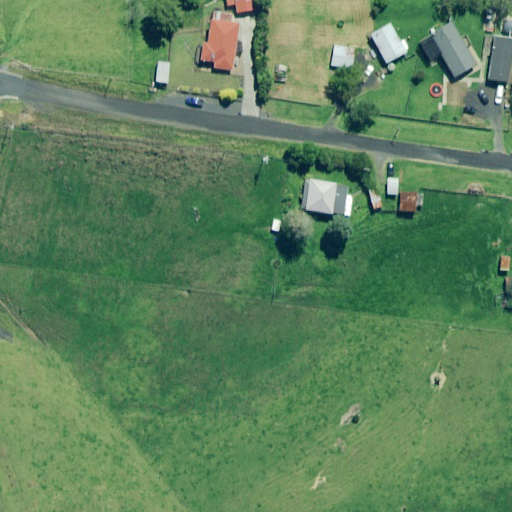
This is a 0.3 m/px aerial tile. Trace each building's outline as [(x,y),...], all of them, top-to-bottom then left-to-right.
[(255,10),(253,0),(226,0),(228,6),(235,5),(237,13),(255,10)] [(231,71),(239,25),(210,20),(206,43),(202,43),(199,60),(214,63),(213,68),(231,71)] [(511,21),(500,21),(499,31),(511,32),(511,21)] [(475,65),(450,22),(418,41),(428,57),(438,51),(454,77),(475,65)] [(400,43),(389,24),(366,36),(371,47),(375,45),(386,64),(408,52),(402,42),(400,43)] [(352,36),(333,36),(332,75),(351,76),(352,36)] [(511,53),(511,38),(494,36),(488,79),(508,82),(511,53)] [(168,63),(157,62),(156,82),(167,83),(168,63)] [(294,88),(278,86),(277,95),(294,97),(294,88)] [(464,104),(454,104),(453,116),(464,117),(464,104)] [(347,185),(308,180),(304,210),(349,216),(352,196),(345,195),(347,185)] [(377,185),(367,187),(372,209),(383,206),(377,185)] [(414,196),(399,195),(399,211),(413,212),(414,196)] [(282,223),(273,219),(269,230),(278,233),(282,223)] [(511,258),(501,256),(499,270),(509,271),(511,258)] [(511,298),(500,300),(502,311),(511,308),(511,298)] [(0,416),(0,415),(0,452),(2,444),(9,446),(14,429),(0,424),(0,416)]
